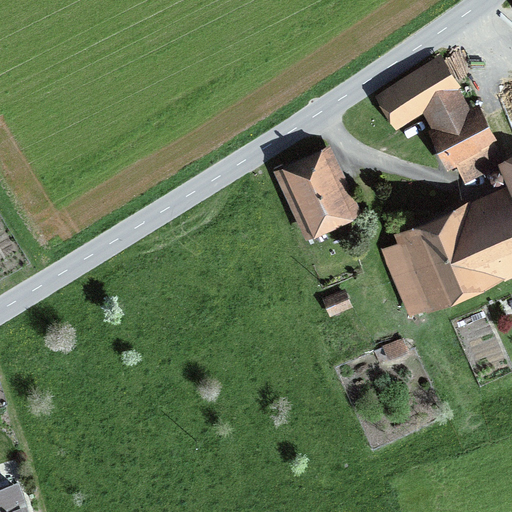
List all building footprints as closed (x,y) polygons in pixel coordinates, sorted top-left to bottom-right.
[(396,117),(452,83),(440,63),(403,85),(401,82),(382,94),(396,117)] [(470,115),(463,101),(430,117),(451,159),(492,139),(478,111),(470,115)] [(286,172),(311,225),(349,207),(324,155),(286,172)] [(511,162),(506,165),(511,179),(511,193),(385,248),(410,304),(511,258),(511,162)] [(0,511),(23,511),(15,485),(0,489),(0,511)]
